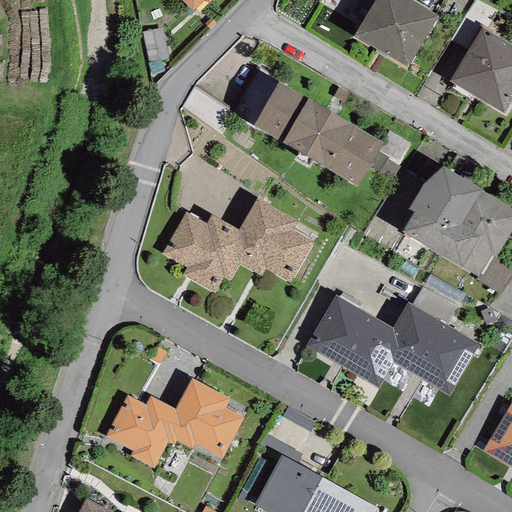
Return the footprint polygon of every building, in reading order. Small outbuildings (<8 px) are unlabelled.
[(363,28),(379,0),(325,0),(324,3),(363,28)] [(405,64),(432,19),(399,0),(379,0),(363,28),(358,36),(405,64)] [(482,34),(491,18),(489,17),(495,7),(480,0),(472,0),(451,38),(472,51),(482,34)] [(155,49),(152,31),(141,33),(152,80),(168,68),(165,47),(155,49)] [(502,108),(511,90),(511,51),(482,34),(472,51),(455,80),(502,108)] [(233,111),(258,68),(230,49),(195,86),(233,111)] [(354,181),(375,144),(279,89),(259,125),(354,181)] [(393,125),(382,144),(401,154),(412,136),(393,125)] [(389,178),(396,164),(382,156),(374,170),(389,178)] [(394,252),(418,212),(413,208),(427,186),(399,169),(361,234),(394,252)] [(493,254),(511,221),(511,216),(444,175),(427,186),(413,208),(418,212),(407,231),(475,272),(488,251),(493,254)] [(304,246),(282,233),(287,224),(258,207),(239,240),(213,225),(208,233),(187,221),(169,252),(193,265),(189,272),(212,286),(222,270),(226,273),(236,256),(259,269),(264,260),(287,274),(304,246)] [(511,320),(511,269),(489,306),(511,320)] [(442,328),(454,305),(421,286),(409,309),(442,328)] [(394,335),(336,303),(314,343),(377,380),(390,357),(446,389),(472,345),(442,328),(409,309),(394,335)] [(237,420),(217,409),(221,401),(193,386),(177,417),(151,403),(146,412),(127,402),(110,434),(138,449),(135,454),(152,463),(166,437),(172,440),(175,434),(189,442),(192,436),(220,451),(237,420)] [(511,410),(489,448),(511,461),(511,410)] [(355,511),(360,504),(283,462),(260,503),(275,511),(355,511)]
